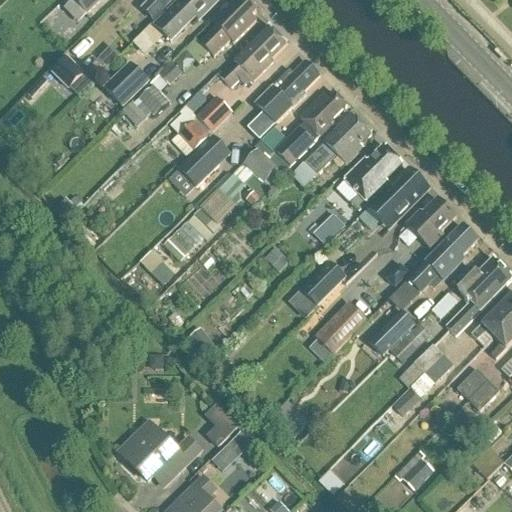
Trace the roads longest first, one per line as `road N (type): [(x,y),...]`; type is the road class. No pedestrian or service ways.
road 1 (residential): [(511,262),(255,0)]
road 2 (tertiary): [(511,92),(420,0)]
